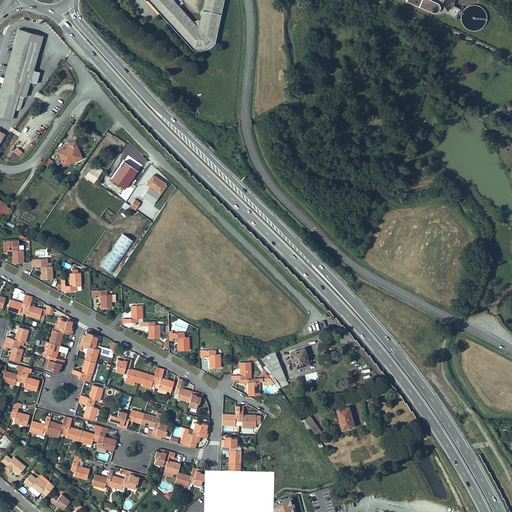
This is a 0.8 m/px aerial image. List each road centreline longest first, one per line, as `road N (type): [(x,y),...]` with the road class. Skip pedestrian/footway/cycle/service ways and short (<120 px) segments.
road 1 (trunk): [(46,9),(355,323),(438,432),(483,511)]
road 2 (trunk): [(498,511),(396,352),(85,28),(75,0)]
road 3 (tertiary): [(511,348),(380,278),(273,186),(245,119),(247,0)]
road 4 (residential): [(82,318),(204,387),(214,409),(213,458)]
road 5 (unclassified): [(0,165),(35,159),(90,92)]
